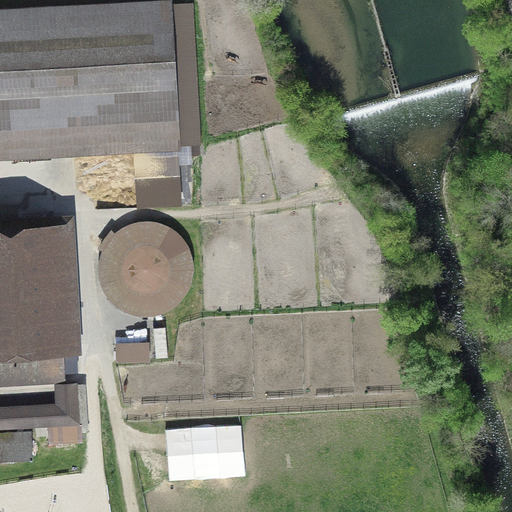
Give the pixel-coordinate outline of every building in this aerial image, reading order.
[(0,157),(204,144),(194,5),(0,17),(0,157)] [(115,296),(126,306),(140,312),(154,313),(169,309),(181,301),(190,289),(195,275),(195,259),(190,245),(181,233),(168,225),(153,222),(138,223),(124,230),(113,241),(106,254),(104,269),(107,283),(115,296)] [(0,380),(58,377),(58,373),(75,372),(74,356),(57,357),(49,232),(0,235),(0,380)] [(0,410),(0,429),(60,426),(60,416),(77,415),(75,385),(59,385),(61,407),(0,410)] [(0,457),(29,455),(28,433),(0,434),(0,457)]
